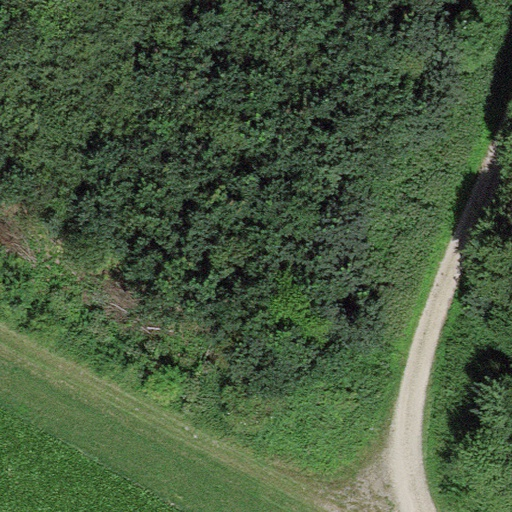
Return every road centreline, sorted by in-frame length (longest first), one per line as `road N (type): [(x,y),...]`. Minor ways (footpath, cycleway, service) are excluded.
road 1 (track): [(511,96),(353,511)]
road 2 (track): [(339,511),(0,325)]
